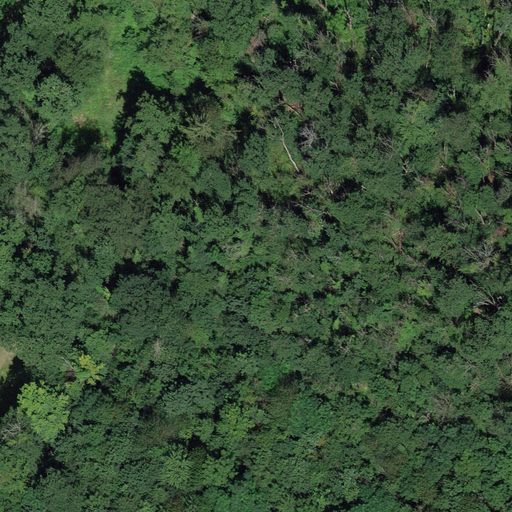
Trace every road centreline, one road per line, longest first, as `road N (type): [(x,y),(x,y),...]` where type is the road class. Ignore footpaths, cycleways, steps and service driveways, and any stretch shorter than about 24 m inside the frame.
road 1 (track): [(22,354),(104,374),(238,461)]
road 2 (track): [(49,0),(0,153)]
road 3 (track): [(0,291),(18,330),(25,377),(0,414)]
